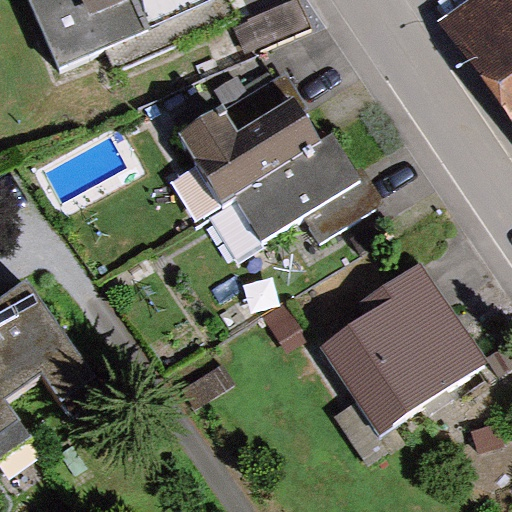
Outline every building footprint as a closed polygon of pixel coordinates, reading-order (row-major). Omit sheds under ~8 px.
[(240,0),(46,0),(81,83),(247,15),(240,0)] [(511,0),(484,0),(457,19),(511,100),(511,0)] [(238,204),(319,155),(293,111),(237,145),(223,122),(186,144),(226,211),(238,204)] [(319,155),(238,204),(262,245),(298,223),(314,249),(380,209),(360,175),(353,180),(333,147),(319,155)] [(435,288),(326,364),(386,449),(494,374),(435,288)] [(29,294),(0,313),(0,361),(20,392),(43,376),(77,427),(106,408),(29,294)] [(2,404),(20,392),(0,361),(0,469),(31,449),(2,404)]
